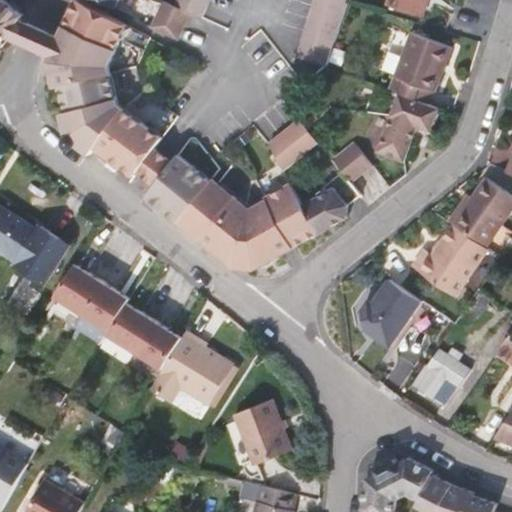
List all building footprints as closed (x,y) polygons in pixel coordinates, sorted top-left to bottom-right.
[(0,0),(0,34),(1,34),(14,19),(22,10),(9,0),(0,0)] [(110,67),(129,26),(77,0),(60,40),(58,44),(52,59),(49,64),(70,136),(89,150),(93,144),(137,177),(140,173),(150,180),(159,186),(176,162),(169,157),(158,149),(165,139),(121,105),(110,67)] [(95,0),(115,9),(118,0),(95,0)] [(206,0),(178,0),(176,6),(190,13),(199,16),(206,0)] [(317,0),(302,58),(330,67),(349,3),(349,0),(317,0)] [(430,0),(392,0),(391,6),(426,16),(430,0)] [(184,26),(190,13),(176,6),(164,1),(163,1),(158,15),(184,26)] [(184,26),(158,15),(152,28),(179,39),(184,26)] [(14,19),(1,34),(9,38),(13,31),(17,21),(14,19)] [(13,31),(9,38),(20,43),(28,26),(17,21),(13,31)] [(29,48),(37,52),(46,35),(37,30),(28,26),(20,43),(29,48)] [(439,92),(455,48),(413,33),(393,91),(402,94),(422,101),(433,105),(437,92),(439,92)] [(46,35),(37,52),(52,59),(58,44),(60,40),(46,35)] [(432,132),(440,108),(433,105),(422,101),(402,94),(382,151),(408,160),(420,127),(432,132)] [(275,143),(284,159),(289,169),(321,142),(303,120),(275,143)] [(345,171),(354,181),(373,164),(355,143),(335,159),(345,171)] [(250,205),(215,179),(214,181),(180,157),(176,162),(159,186),(151,198),(237,265),(254,267),(300,242),(320,232),(309,211),(293,179),(265,194),(267,197),(250,205)] [(320,232),(349,216),(350,207),(354,201),(364,194),(354,181),(345,171),(327,187),(330,192),(309,211),(320,232)] [(511,192),(490,177),(477,196),(458,224),(461,226),(492,247),(505,256),(506,257),(511,247),(511,229),(506,225),(511,215),(511,192)] [(458,224),(477,196),(472,193),(453,221),(456,223),(458,224)] [(41,231),(0,205),(0,245),(22,259),(20,263),(46,279),(67,244),(42,229),(41,231)] [(461,226),(449,243),(440,256),(436,253),(431,249),(420,265),(460,293),(492,247),(461,226)] [(445,240),(436,253),(440,256),(449,243),(445,240)] [(492,247),(460,293),(472,301),(479,290),(481,291),(505,256),(492,247)] [(84,311),(104,280),(76,263),(56,294),(84,311)] [(129,302),(132,297),(104,280),(84,311),(76,324),(104,342),(109,334),(129,302)] [(380,319),(375,328),(404,346),(431,302),(402,283),(387,307),(379,302),(372,314),(380,319)] [(485,294),(483,293),(476,305),(468,314),(477,320),(492,298),(485,294)] [(166,368),(185,336),(129,302),(109,334),(166,368)] [(235,359),(211,346),(202,340),(206,334),(191,326),(185,336),(166,368),(156,385),(177,397),(185,383),(212,398),(235,359)] [(202,340),(211,346),(215,339),(206,334),(202,340)] [(511,335),(500,354),(511,362),(511,335)] [(461,355),(455,350),(450,356),(442,351),(418,386),(444,405),(457,386),(462,390),(473,374),(456,362),(461,355)] [(498,356),(496,359),(511,368),(511,362),(500,354),(499,354),(498,356)] [(62,405),(69,394),(57,387),(50,397),(62,405)] [(296,450),(275,400),(238,415),(258,465),(296,450)] [(511,411),(492,440),(511,447),(511,411)] [(0,440),(32,458),(41,442),(0,418),(0,440)] [(0,501),(6,505),(31,464),(0,444),(0,501)] [(424,466),(412,459),(371,480),(365,511),(400,511),(403,500),(413,494),(424,501),(420,509),(425,511),(489,511),(491,505),(464,499),(464,494),(446,490),(434,480),(438,474),(424,466)] [(196,492),(202,477),(192,473),(186,488),(196,492)] [(292,511),(297,494),(263,485),(225,475),(222,483),(243,488),(240,497),(259,501),(256,511),(292,511)] [(29,511),(82,511),(88,502),(47,481),(29,511)]
